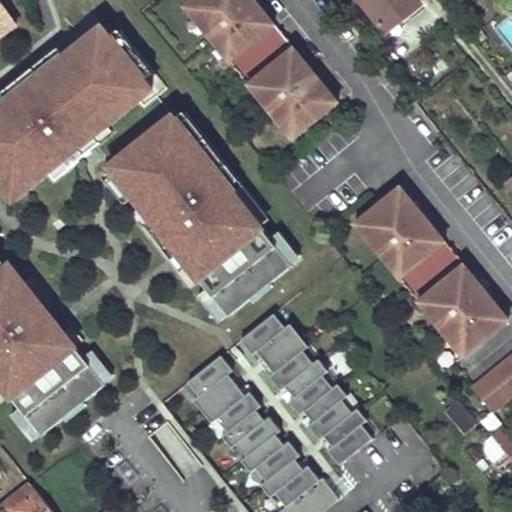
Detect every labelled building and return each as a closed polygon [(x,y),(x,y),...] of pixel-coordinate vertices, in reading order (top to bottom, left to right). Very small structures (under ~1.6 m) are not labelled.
[(201,0),(190,0),(186,4),(194,14),(200,10),(201,0)] [(201,0),(200,10),(194,14),(211,33),(215,29),(233,50),(228,54),(251,82),(256,78),(273,99),(268,103),(286,124),(291,119),(299,119),(306,126),(338,100),(320,77),(317,80),(308,70),(312,67),(256,1),(253,4),(249,0),(201,0)] [(360,0),(361,1),(379,23),(398,7),(402,11),(415,0),(360,0)] [(387,32),(421,6),(415,0),(402,11),(398,7),(379,23),(387,32)] [(0,32),(13,23),(0,5),(0,32)] [(0,182),(6,190),(28,172),(29,171),(38,182),(48,173),(109,126),(140,101),(153,90),(110,36),(92,13),(29,63),(33,68),(39,76),(0,107),(0,182)] [(120,28),(110,36),(153,90),(140,101),(145,106),(167,88),(120,28)] [(215,29),(211,33),(228,54),(233,50),(215,29)] [(312,67),(308,70),(317,80),(320,77),(312,67)] [(0,107),(39,76),(33,68),(0,93),(0,107)] [(256,78),(251,82),(268,103),(273,99),(256,78)] [(175,118),(256,220),(264,213),(184,111),(175,118)] [(174,116),(110,166),(112,168),(134,196),(144,208),(200,280),(207,288),(228,314),(229,317),(251,300),(254,304),(274,288),(271,283),(292,265),(291,264),(270,238),(256,220),(175,118),(174,116)] [(291,119),(286,124),(295,136),(306,126),(299,119),(291,119)] [(114,132),(109,126),(48,173),(54,179),(114,132)] [(124,204),(134,196),(112,168),(102,176),(124,204)] [(14,200),(38,182),(28,172),(6,190),(14,200)] [(399,185),(368,210),(374,217),(373,224),(365,231),(383,253),(389,248),(407,270),(401,274),(420,298),(426,292),(443,313),(437,318),(456,341),(462,336),(472,336),(479,344),(511,317),(492,295),(489,298),(479,286),(483,284),(428,218),(425,221),(415,209),(418,206),(399,185)] [(418,206),(415,209),(425,221),(428,218),(418,206)] [(135,216),(191,287),(200,280),(144,208),(135,216)] [(374,217),(368,210),(356,221),(365,231),(373,224),(374,217)] [(280,230),(270,238),(291,264),(301,256),(280,230)] [(389,248),(383,253),(401,274),(407,270),(389,248)] [(0,380),(9,393),(41,433),(42,435),(64,418),(67,422),(86,406),(84,402),(106,385),(104,383),(83,357),(75,347),(20,278),(11,266),(5,271),(0,265),(0,380)] [(20,278),(75,347),(84,340),(29,271),(20,278)] [(483,284),(479,286),(489,298),(492,295),(483,284)] [(228,314),(207,288),(198,296),(218,323),(228,314)] [(426,292),(420,298),(437,318),(443,313),(426,292)] [(286,327),(275,313),(242,338),(254,354),(258,350),(275,371),(271,375),(282,389),(286,386),(295,396),(290,400),(301,414),(306,410),(314,420),(309,424),(321,439),(326,435),(334,445),(329,449),(341,464),(374,437),(363,423),(368,419),(359,408),(353,411),(343,399),(348,395),(339,383),(334,387),(324,374),(329,370),(319,358),(314,362),(304,350),(309,345),(291,323),(286,327)] [(462,336),(456,341),(467,354),(479,344),(472,336),(462,336)] [(94,348),(83,357),(104,383),(115,375),(94,348)] [(234,369),(222,355),(189,381),(200,395),(195,399),(213,422),(218,418),(228,431),(223,435),(232,446),(238,442),(248,455),(243,459),(252,471),(257,467),(267,480),(262,484),(272,496),(277,492),(287,505),(278,511),(320,511),(339,497),(323,477),(321,479),(309,465),(305,468),(296,458),(301,454),(290,440),(285,444),(277,433),(282,430),(270,415),(266,419),(257,409),(262,405),(251,391),(246,394),(229,373),(234,369)] [(492,412),(511,395),(511,356),(473,389),(492,412)] [(41,433),(9,393),(0,399),(0,402),(31,441),(41,433)] [(457,403),(445,413),(463,435),(475,425),(457,403)] [(511,458),(511,443),(497,426),(488,433),(491,436),(509,458),(510,460),(511,458)] [(403,438),(415,452),(427,467),(434,461),(441,470),(445,466),(415,429),(403,438)] [(491,436),(486,440),(481,445),(498,466),(502,463),(509,458),(491,436)] [(502,463),(507,469),(511,464),(511,461),(510,460),(509,458),(502,463)] [(427,467),(434,476),(441,470),(434,461),(427,467)] [(0,506),(5,511),(53,511),(30,483),(0,506)]
